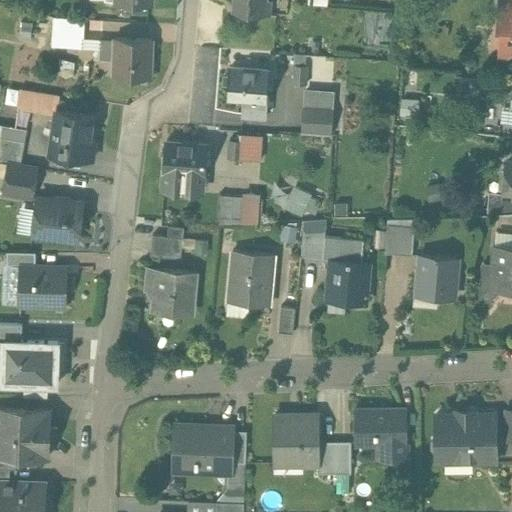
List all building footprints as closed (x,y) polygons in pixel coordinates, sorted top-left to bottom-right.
[(235,0),(234,10),(264,13),(265,0),(235,0)] [(265,0),(264,13),(273,14),(273,0),(265,0)] [(511,7),(500,6),(498,26),(511,27),(510,30),(511,31),(511,7)] [(85,18),(54,16),(53,45),(83,47),(85,18)] [(153,39),(115,37),(115,39),(109,39),(101,39),(101,58),(114,59),(113,75),(152,76),(153,39)] [(327,39),(308,38),(308,52),(326,53),(327,39)] [(307,66),(294,65),(293,84),(307,84),(307,66)] [(269,70),(231,66),(228,98),(244,99),(242,115),(266,117),(267,102),(266,102),(269,70)] [(60,95),(21,88),(18,108),(56,114),(57,108),(58,108),(60,95)] [(305,105),(333,107),(334,107),(335,91),(306,89),(305,105)] [(305,105),(303,134),(331,136),(333,107),(305,105)] [(58,108),(57,108),(56,114),(50,154),(92,160),(95,142),(91,141),(95,114),(58,108)] [(4,124),(2,137),(25,141),(27,129),(4,124)] [(243,141),(241,160),(261,161),(263,136),(243,135),(243,141)] [(25,141),(2,137),(0,146),(0,161),(9,163),(21,165),(25,141)] [(207,143),(167,140),(163,191),(181,192),(181,189),(203,191),(207,143)] [(243,141),(229,140),(228,159),(241,160),(243,141)] [(0,161),(0,176),(7,178),(9,163),(0,161)] [(21,165),(9,163),(7,178),(4,192),(32,197),(37,168),(21,165)] [(511,163),(506,163),(506,170),(501,174),(500,183),(504,187),(504,193),(504,195),(511,195),(511,163)] [(293,184),(284,207),(304,214),(313,192),(293,184)] [(504,193),(489,192),(487,214),(511,213),(511,195),(504,195),(504,193)] [(221,195),(220,218),(244,220),(245,197),(221,195)] [(83,202),(38,196),(33,234),(78,240),(83,202)] [(245,197),(244,220),(259,221),(260,198),(245,197)] [(327,220),(304,222),(301,255),(323,257),(325,235),(327,220)] [(284,238),(295,239),(296,224),(284,224),(284,238)] [(184,228),(169,226),(168,237),(183,238),(184,228)] [(414,228),(387,226),(385,251),(412,254),(414,228)] [(168,237),(153,235),(150,257),(181,259),(183,238),(168,237)] [(364,239),(325,235),(323,257),(332,258),(332,259),(334,260),(332,277),(331,277),(329,294),(346,295),(346,301),(365,302),(368,262),(362,261),(364,239)] [(511,246),(495,245),(494,263),(483,262),(481,292),(485,297),(492,297),(497,293),(497,289),(511,290),(511,246)] [(275,254),(233,250),(228,301),(270,305),(275,254)] [(36,252),(8,251),(8,264),(20,265),(20,264),(36,265),(36,252)] [(436,254),(421,253),(421,255),(422,255),(421,272),(420,272),(418,289),(435,290),(434,295),(453,297),(457,256),(440,255),(440,254),(436,254)] [(36,265),(20,264),(20,265),(19,306),(66,308),(68,266),(36,265)] [(195,272),(148,268),(146,290),(157,291),(155,310),(191,313),(195,272)] [(296,307),(281,306),(279,331),(293,333),(296,307)] [(23,324),(0,323),(0,341),(3,341),(3,340),(22,341),(23,324)] [(22,341),(3,340),(3,341),(1,383),(57,385),(58,360),(64,360),(65,342),(22,341)] [(50,409),(0,407),(0,455),(16,456),(48,457),(50,409)] [(406,408),(356,409),(356,412),(355,412),(355,428),(356,428),(357,441),(379,441),(380,457),(407,456),(406,408)] [(475,413),(475,409),(457,409),(457,413),(436,413),(436,435),(432,439),(433,448),(436,452),(437,460),(497,459),(496,413),(475,413)] [(319,440),(319,414),(275,414),(275,462),(318,462),(319,462),(319,440)] [(235,426),(175,424),(173,470),(197,471),(197,463),(233,464),(235,430),(235,426)] [(218,498),(221,501),(244,502),(248,430),(235,430),(233,464),(233,472),(228,472),(227,487),(218,498)] [(337,440),(319,440),(319,462),(318,462),(318,472),(337,472),(337,440)] [(351,440),(337,440),(337,472),(352,472),(352,463),(355,463),(355,453),(352,453),(351,440)] [(16,456),(0,455),(0,467),(10,468),(16,468),(16,456)] [(10,468),(0,467),(0,479),(10,480),(10,468)] [(10,480),(0,479),(0,511),(46,511),(48,481),(10,480)] [(221,501),(189,500),(189,511),(244,511),(244,502),(221,501)]
